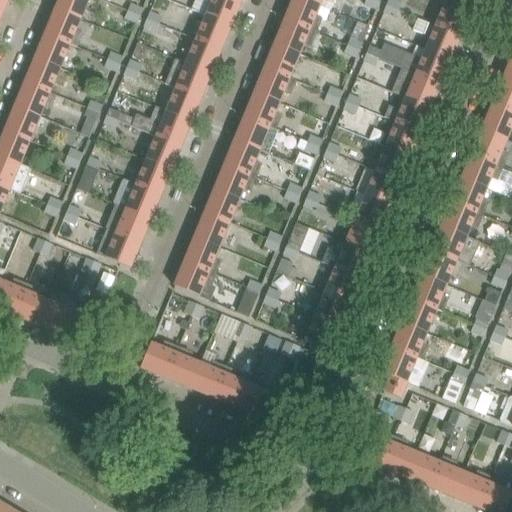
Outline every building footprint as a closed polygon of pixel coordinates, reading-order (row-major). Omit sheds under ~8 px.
[(0,0),(0,16),(1,17),(8,0),(0,0)] [(87,0),(59,0),(55,11),(79,21),(87,0)] [(195,0),(191,11),(206,17),(231,27),(241,3),(234,0),(195,0)] [(302,0),(293,0),(285,21),(315,33),(321,19),(314,16),(318,6),(302,0)] [(376,11),(379,3),(371,0),(366,0),(364,6),(376,11)] [(393,0),(388,0),(386,6),(398,11),(401,3),(393,0)] [(474,0),(473,5),(481,8),(484,0),(474,0)] [(435,9),(429,24),(460,37),(471,12),(446,2),(443,12),(435,9)] [(130,5),(127,12),(139,17),(142,10),(130,5)] [(395,18),(398,11),(386,6),(383,13),(395,18)] [(79,21),(55,11),(45,35),(69,45),(75,48),(81,33),(75,30),(79,21)] [(124,20),(136,25),(139,17),(127,12),(124,20)] [(150,13),(147,21),(159,26),(162,18),(150,13)] [(221,51),(231,27),(206,17),(202,26),(194,22),(188,38),(221,51)] [(418,19),(412,32),(430,39),(425,51),(450,61),(460,37),(429,24),(418,19)] [(156,33),(159,26),(147,21),(144,28),(156,33)] [(285,21),(275,45),(298,55),(303,43),(310,46),(315,33),(285,21)] [(69,45),(45,35),(35,60),(59,70),(69,45)] [(190,54),(186,65),(210,76),(221,51),(188,38),(182,51),(190,54)] [(347,47),(359,52),(362,44),(350,39),(347,47)] [(440,85),(450,61),(425,51),(422,59),(384,44),(381,52),(369,47),(366,54),(377,59),(401,69),(440,85)] [(275,45),(265,70),(288,79),(298,55),(275,45)] [(356,59),(359,52),(347,47),(344,54),(356,59)] [(110,53),(107,61),(118,66),(122,58),(110,53)] [(374,67),(377,59),(366,54),(363,62),(374,67)] [(511,58),(502,82),(511,86),(511,58)] [(35,60),(25,84),(48,94),(59,70),(35,60)] [(210,76),(186,65),(173,60),(163,84),(175,89),(200,100),(210,76)] [(104,69),(115,74),(118,66),(107,61),(104,69)] [(130,62),(127,69),(139,74),(142,67),(130,62)] [(136,82),(139,74),(127,69),(124,77),(136,82)] [(401,69),(391,94),(405,99),(430,110),(440,85),(401,69)] [(265,70),(255,94),(278,104),(283,93),(289,95),(295,82),(288,79),(265,70)] [(511,86),(502,82),(492,106),(511,114),(511,86)] [(25,84),(15,108),(38,118),(44,105),(52,108),(56,97),(48,94),(25,84)] [(327,95),(338,100),(342,93),(330,88),(327,95)] [(190,124),(200,100),(175,89),(165,114),(190,124)] [(274,113),(278,104),(255,94),(245,118),(275,131),(281,115),(274,113)] [(335,108),(338,100),(327,95),(324,103),(335,108)] [(349,95),(346,103),(357,108),(361,100),(349,95)] [(420,134),(430,110),(405,99),(400,112),(388,107),(383,119),(388,121),(420,134)] [(90,102),(87,110),(98,115),(101,107),(90,102)] [(354,116),(357,108),(346,103),(343,111),(354,116)] [(511,114),(492,106),(482,131),(506,140),(510,129),(511,129),(511,114)] [(15,108),(5,133),(28,143),(38,118),(15,108)] [(129,127),(155,138),(180,148),(190,124),(165,114),(153,109),(149,120),(135,115),(129,127)] [(98,115),(87,110),(83,117),(86,118),(79,135),(88,139),(98,115)] [(110,110),(107,118),(119,123),(122,115),(110,110)] [(115,130),(119,123),(107,118),(104,126),(115,130)] [(245,118),(235,143),(258,152),(259,150),(269,154),(278,132),(275,131),(245,118)] [(385,148),(410,158),(420,134),(388,121),(383,134),(389,137),(385,148)] [(506,140),(482,131),(472,155),(503,168),(509,153),(502,150),(506,140)] [(0,144),(0,159),(18,167),(28,143),(5,133),(1,141),(0,144)] [(307,144),(318,149),(321,141),(310,136),(307,144)] [(155,138),(145,162),(170,173),(180,148),(155,138)] [(254,161),(258,152),(235,143),(224,167),(254,179),(261,164),(254,161)] [(315,156),(318,149),(307,144),(303,152),(315,156)] [(329,144),(326,152),(337,156),(340,149),(329,144)] [(400,183),(410,158),(385,148),(375,172),(400,183)] [(70,151),(66,158),(78,163),(81,156),(70,151)] [(334,164),(337,156),(326,152),(322,159),(334,164)] [(294,164),(309,171),(314,159),(298,153),(294,164)] [(503,168),(472,155),(462,179),(486,189),(490,178),(497,181),(503,168)] [(63,166),(75,171),(78,163),(66,158),(63,166)] [(0,159),(0,187),(9,192),(18,196),(29,171),(18,167),(0,159)] [(90,159),(87,167),(98,171),(102,164),(90,159)] [(160,197),(170,173),(145,162),(141,171),(134,168),(127,183),(160,197)] [(88,196),(98,171),(87,167),(77,191),(88,196)] [(224,167),(214,191),(238,201),(243,189),(249,192),(254,179),(224,167)] [(394,196),(400,183),(375,172),(365,196),(390,207),(391,203),(394,196)] [(486,189),(462,179),(452,204),(482,216),(489,201),(482,198),(486,189)] [(111,205),(125,211),(150,221),(160,197),(127,183),(121,181),(111,205)] [(286,193),(298,197),(301,190),(290,185),(286,193)] [(0,187),(0,212),(9,192),(0,187)] [(214,191),(204,215),(228,225),(238,201),(214,191)] [(295,205),(298,197),(286,193),(283,200),(295,205)] [(308,193),(305,200),(317,205),(320,197),(308,193)] [(390,207),(365,196),(355,221),(380,231),(390,207)] [(49,199),(46,207),(58,212),(61,204),(49,199)] [(314,213),(317,205),(305,200),(302,208),(314,213)] [(482,216),(452,204),(442,228),(465,238),(470,227),(477,230),(482,216)] [(46,207),(43,215),(54,220),(58,212),(46,207)] [(70,208),(67,215),(78,220),(81,212),(70,208)] [(140,246),(150,221),(125,211),(115,235),(140,246)] [(68,244),(78,220),(67,215),(57,239),(68,244)] [(204,215),(194,240),(217,249),(228,225),(204,215)] [(380,231),(355,221),(345,245),(370,255),(380,231)] [(307,229),(295,224),(285,249),(297,254),(307,229)] [(442,228),(432,252),(455,262),(469,268),(479,243),(465,238),(442,228)] [(136,254),(140,246),(115,235),(106,232),(96,256),(121,266),(130,270),(136,254)] [(266,241),(278,246),(281,238),(269,234),(266,241)] [(32,252),(40,255),(45,243),(37,240),(32,252)] [(194,240),(184,264),(214,276),(220,261),(214,258),(217,249),(194,240)] [(275,254),(278,246),(266,241),(263,249),(275,254)] [(48,258),(53,246),(45,243),(40,255),(48,258)] [(360,280),(370,255),(345,245),(341,254),(327,248),(321,263),(328,266),(360,280)] [(294,261),(297,254),(285,249),(282,256),(294,261)] [(64,267),(69,255),(57,250),(51,262),(64,267)] [(455,262),(432,252),(422,276),(445,286),(455,262)] [(494,278),(506,283),(511,267),(511,257),(506,255),(505,254),(498,271),(497,270),(494,278)] [(293,264),(281,259),(275,273),(287,278),(293,264)] [(86,260),(81,272),(89,275),(94,263),(86,260)] [(94,263),(89,275),(96,278),(101,266),(94,263)] [(184,264),(174,288),(209,302),(215,287),(211,285),(214,276),(184,264)] [(325,294),(350,304),(360,280),(328,266),(322,280),(329,283),(325,294)] [(108,297),(113,273),(100,270),(95,294),(108,297)] [(422,276),(411,301),(435,311),(442,314),(449,298),(442,295),(445,286),(422,276)] [(503,291),(506,283),(494,278),(491,286),(503,291)] [(0,283),(0,311),(15,317),(27,286),(14,281),(11,287),(0,283)] [(246,290),(258,295),(261,287),(249,282),(246,290)] [(15,317),(39,327),(49,303),(38,298),(41,292),(27,286),(15,317)] [(489,289),(483,302),(496,307),(501,293),(489,289)] [(255,302),(258,295),(246,290),(243,297),(255,302)] [(268,290),(265,297),(277,302),(280,295),(268,290)] [(63,337),(75,307),(77,303),(53,293),(49,303),(39,327),(63,337)] [(339,328),(350,304),(325,294),(321,303),(314,300),(308,315),(339,328)] [(274,310),(277,302),(265,297),(262,305),(274,310)] [(435,311),(411,301),(401,325),(425,335),(435,311)] [(189,303),(184,315),(190,318),(195,305),(189,303)] [(203,309),(195,305),(190,318),(198,321),(203,309)] [(63,337),(87,347),(97,323),(86,318),(88,312),(75,307),(63,337)] [(329,352),(339,328),(308,315),(302,328),(309,331),(304,342),(329,352)] [(474,327),(486,332),(489,324),(477,319),(474,327)] [(239,338),(244,326),(237,323),(232,335),(239,338)] [(425,335),(401,325),(396,339),(391,349),(415,359),(422,362),(428,347),(421,344),(425,335)] [(244,326),(239,338),(247,341),(252,329),(244,326)] [(482,339),(486,332),(474,327),(471,334),(482,339)] [(496,327),(493,334),(505,339),(508,332),(496,327)] [(502,347),(505,339),(493,334),(490,342),(502,347)] [(285,343),(280,355),(288,358),(293,346),(285,343)] [(140,369),(165,379),(177,349),(164,344),(162,350),(150,345),(140,369)] [(300,349),(293,346),(288,358),(295,361),(300,349)] [(165,379),(189,390),(199,365),(188,361),(191,355),(177,349),(165,379)] [(415,359),(391,349),(381,374),(390,377),(405,384),(415,359)] [(189,390),(214,400),(226,369),(213,363),(211,370),(210,370),(199,365),(189,390)] [(511,368),(496,363),(491,376),(510,384),(511,379),(511,368)] [(454,375),(465,380),(469,373),(457,368),(454,375)] [(226,369),(214,400),(238,410),(248,386),(237,381),(240,374),(226,369)] [(450,383),(462,388),(465,380),(454,375),(450,383)] [(473,383),(485,388),(488,380),(476,375),(473,383)] [(407,385),(405,384),(390,377),(383,393),(401,400),(407,385)] [(473,383),(463,408),(475,412),(485,388),(473,383)] [(238,410),(263,420),(275,390),(261,384),(259,390),(248,386),(238,410)] [(275,390),(263,420),(287,430),(297,406),(285,401),(288,395),(275,390)] [(511,399),(510,398),(500,423),(511,427),(511,399)] [(393,419),(400,422),(405,410),(398,407),(393,419)] [(405,410),(400,422),(408,426),(413,413),(405,410)] [(460,415),(452,412),(447,423),(455,427),(460,415)] [(460,415),(455,427),(463,430),(468,418),(460,415)] [(445,422),(441,433),(451,437),(455,427),(447,423),(445,422)] [(496,444),(504,447),(509,435),(501,432),(496,444)] [(366,435),(356,459),(381,469),(393,439),(393,438),(381,433),(380,433),(378,439),(366,435)] [(393,439),(381,469),(405,479),(415,455),(404,450),(407,444),(393,439)] [(415,455),(405,479),(430,489),(439,465),(440,465),(415,455)] [(440,465),(430,489),(454,499),(464,475),(454,471),(457,465),(442,459),(440,465)] [(464,475),(454,499),(478,509),(491,479),(477,473),(475,479),(464,475)] [(478,509),(485,511),(505,511),(511,496),(511,494),(501,490),(504,484),(491,479),(478,509)] [(0,511),(12,511),(13,511),(0,503),(0,511)]
